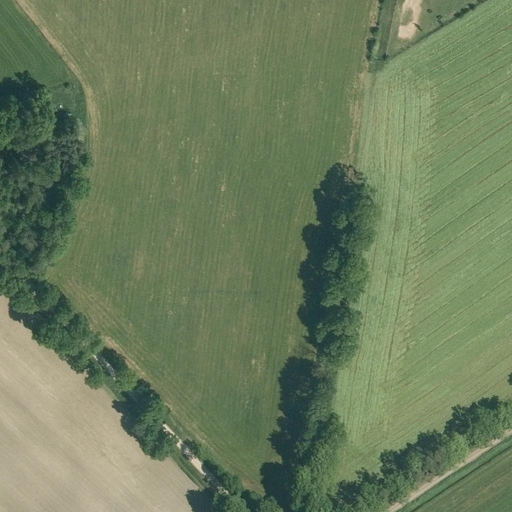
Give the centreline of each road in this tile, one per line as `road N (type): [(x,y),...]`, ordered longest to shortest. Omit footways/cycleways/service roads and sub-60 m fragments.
road 1 (track): [(388,0),(309,511)]
road 2 (track): [(0,251),(243,511)]
road 3 (track): [(511,428),(387,511)]
